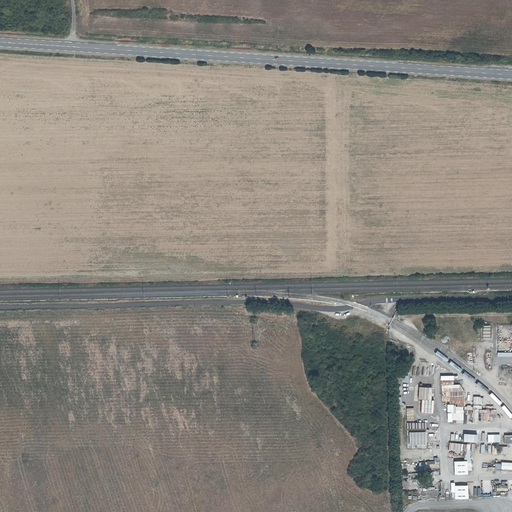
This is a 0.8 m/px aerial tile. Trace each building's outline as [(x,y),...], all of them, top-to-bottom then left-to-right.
[(397,373),(397,382),(408,382),(408,373),(397,373)] [(420,399),(419,412),(432,413),(433,400),(430,400),(430,387),(417,387),(416,399),(420,399)] [(425,444),(424,431),(407,432),(407,445),(425,444)] [(476,442),(476,434),(461,434),(461,442),(476,442)] [(498,446),(509,446),(509,434),(498,434),(498,446)] [(452,461),(453,475),(467,474),(466,470),(470,470),(469,444),(459,445),(459,443),(450,444),(451,450),(463,449),(464,461),(452,461)] [(481,470),(494,470),(494,467),(487,467),(487,462),(481,462),(481,470)] [(506,484),(495,485),(494,482),(490,482),(490,487),(492,486),(492,491),(507,490),(506,484)] [(453,485),(453,499),(467,499),(467,485),(453,485)]
